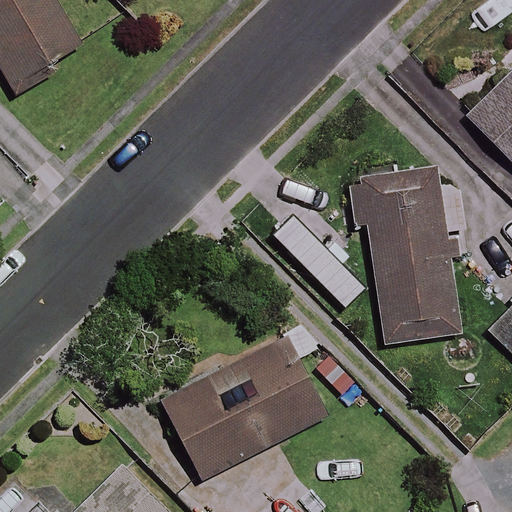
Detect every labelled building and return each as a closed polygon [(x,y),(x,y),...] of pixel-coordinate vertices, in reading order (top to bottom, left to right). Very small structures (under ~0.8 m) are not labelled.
[(84,44),(56,0),(0,0),(0,73),(10,90),(84,44)] [(511,72),(464,120),(511,168),(511,72)] [(459,337),(435,169),(346,182),(354,233),(365,231),(381,348),(459,337)] [(511,301),(484,336),(511,359),(511,301)] [(324,419),(288,348),(245,369),(241,361),(158,403),(199,483),(324,419)] [(166,511),(121,466),(73,511),(166,511)]
